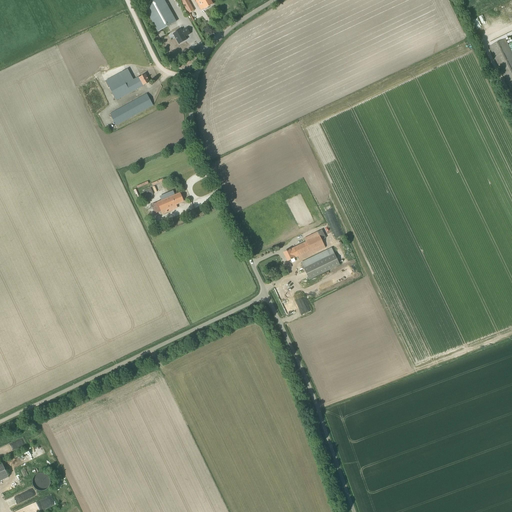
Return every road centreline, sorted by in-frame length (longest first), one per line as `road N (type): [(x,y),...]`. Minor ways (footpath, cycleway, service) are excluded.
road 1 (unclassified): [(264,295),(199,157),(188,112),(208,48),(271,0)]
road 2 (unclassified): [(0,420),(264,295)]
road 3 (unclassified): [(350,511),(264,295)]
